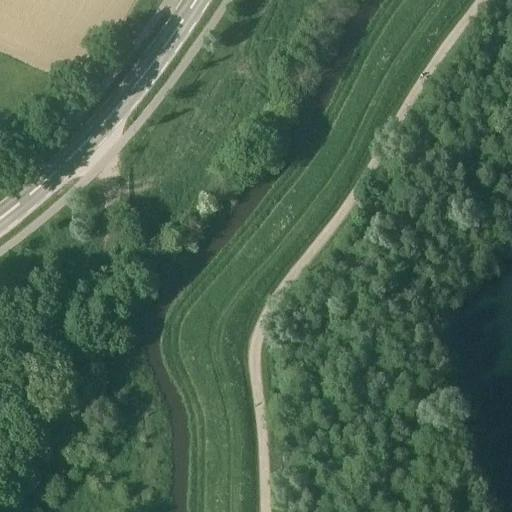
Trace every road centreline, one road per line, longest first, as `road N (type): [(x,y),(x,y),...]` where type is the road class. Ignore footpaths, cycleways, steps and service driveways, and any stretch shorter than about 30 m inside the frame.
road 1 (track): [(234,511),(234,411),(218,353),(221,312),(335,179),(392,66),(443,0)]
road 2 (track): [(87,142),(116,203),(105,242),(0,407)]
road 3 (secondary): [(0,219),(87,142),(195,0)]
